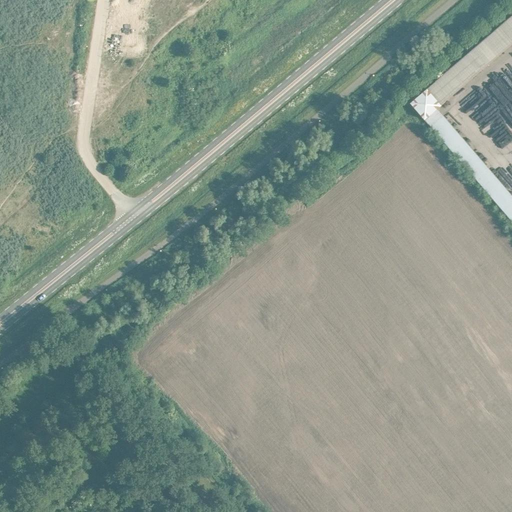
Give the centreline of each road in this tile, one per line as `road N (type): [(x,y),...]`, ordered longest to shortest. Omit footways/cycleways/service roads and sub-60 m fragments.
road 1 (secondary): [(0,324),(392,0)]
road 2 (secondary): [(377,0),(0,309)]
